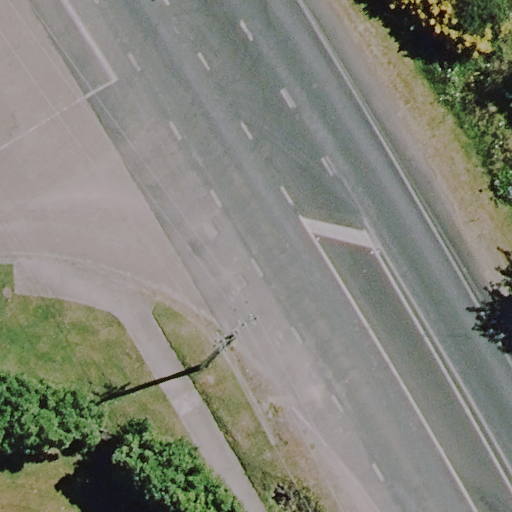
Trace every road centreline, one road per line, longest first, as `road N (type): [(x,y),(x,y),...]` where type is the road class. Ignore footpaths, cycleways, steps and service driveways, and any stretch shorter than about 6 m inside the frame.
road 1 (tertiary): [(501,511),(332,214),(189,31)]
road 2 (unclassified): [(189,31),(0,153)]
